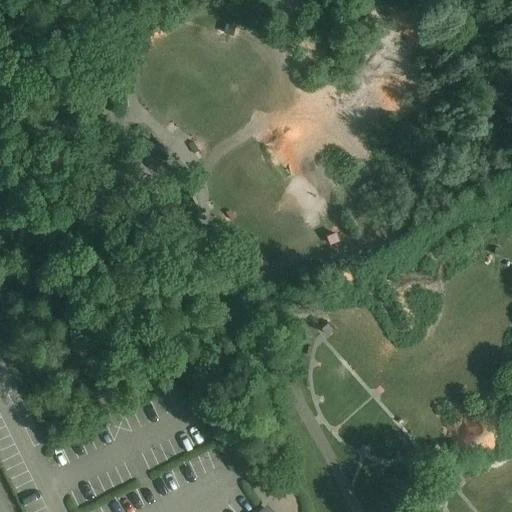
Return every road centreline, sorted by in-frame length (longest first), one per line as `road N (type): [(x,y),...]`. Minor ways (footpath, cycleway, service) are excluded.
road 1 (unknown): [(132,444),(0,178)]
road 2 (unclassified): [(56,511),(0,394)]
